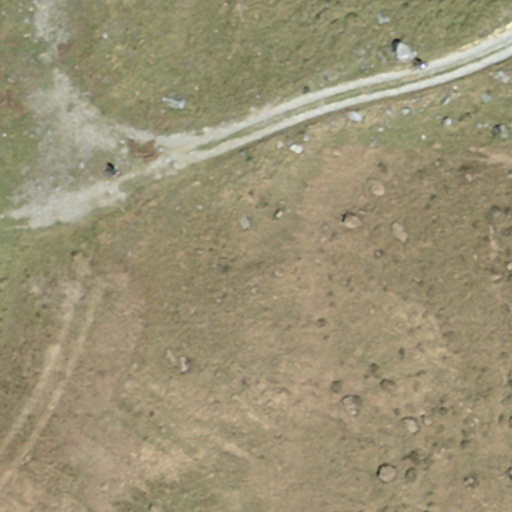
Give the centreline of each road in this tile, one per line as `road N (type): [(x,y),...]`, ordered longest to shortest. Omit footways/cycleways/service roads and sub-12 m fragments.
road 1 (track): [(137,168),(511,38)]
road 2 (track): [(137,168),(78,115),(60,79),(53,0)]
road 3 (track): [(0,215),(137,168)]
